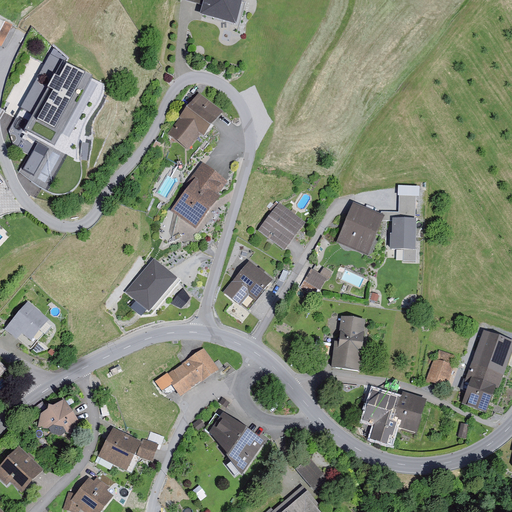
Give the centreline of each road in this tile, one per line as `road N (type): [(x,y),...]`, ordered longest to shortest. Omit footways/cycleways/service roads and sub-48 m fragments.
road 1 (residential): [(199,331),(247,157),(248,129),(231,96),(197,78),(184,81),(90,219),(69,229),(40,219),(19,196),(0,148)]
road 2 (tertiary): [(268,361),(342,440),(392,464),(468,456),(511,424)]
road 3 (residential): [(268,361),(187,415),(150,511)]
road 4 (residential): [(84,366),(95,395),(95,441),(36,511)]
road 5 (residential): [(251,348),(337,204)]
road 6 (tertiary): [(84,366),(145,339),(199,331)]
